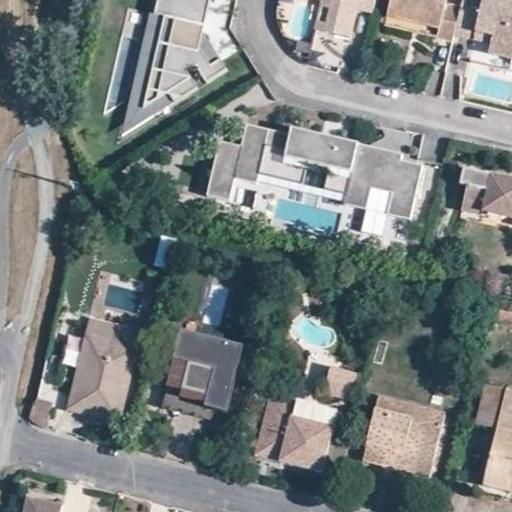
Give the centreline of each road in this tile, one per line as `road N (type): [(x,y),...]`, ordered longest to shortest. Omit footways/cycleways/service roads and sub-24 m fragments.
road 1 (residential): [(256,0),(251,21),(287,79),(511,132)]
road 2 (residential): [(270,511),(0,448)]
